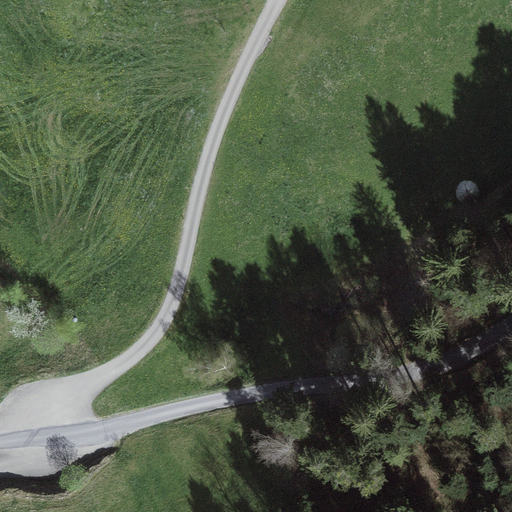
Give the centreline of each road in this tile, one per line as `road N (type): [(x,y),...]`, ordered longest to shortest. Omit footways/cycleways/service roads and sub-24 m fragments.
road 1 (track): [(276,0),(210,154),(175,295),(159,328),(143,348),(71,395),(42,450),(0,468)]
road 2 (unclassified): [(0,442),(428,373),(511,328)]
road 3 (track): [(511,197),(159,328)]
